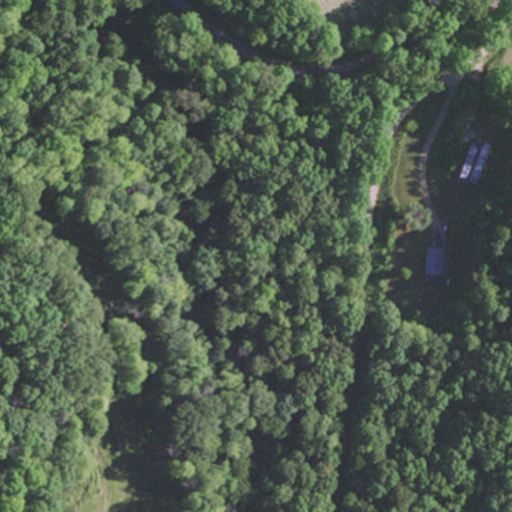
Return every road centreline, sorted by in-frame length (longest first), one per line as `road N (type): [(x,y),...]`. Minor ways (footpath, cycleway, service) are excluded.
road 1 (residential): [(448,18),(367,114),(342,193),(347,463),(331,511)]
road 2 (residential): [(484,0),(355,62),(307,70),(257,55),(177,0)]
